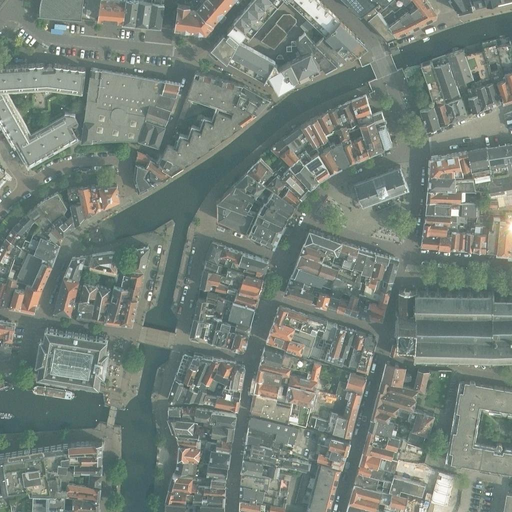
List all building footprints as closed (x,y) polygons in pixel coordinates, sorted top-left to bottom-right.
[(40,0),(40,2),(40,6),(39,10),(40,15),(39,15),(82,19),(84,0),(40,0)] [(122,23),(125,0),(100,0),(98,20),(119,22),(119,23),(122,23)] [(134,0),(125,0),(122,23),(123,23),(127,23),(135,24),(138,0),(134,0)] [(138,0),(135,24),(144,25),(147,25),(150,0),(145,0),(145,1),(138,0)] [(150,0),(147,25),(148,25),(160,26),(164,0),(150,0)] [(164,0),(160,26),(173,28),(176,28),(179,3),(177,3),(177,0),(164,0)] [(179,3),(176,28),(206,32),(233,0),(189,0),(189,2),(185,1),(184,4),(179,3)] [(252,0),(233,22),(250,36),(281,0),(252,0)] [(289,0),(337,46),(342,51),(343,51),(348,56),(366,48),(364,44),(360,39),(356,36),(357,36),(318,0),(289,0)] [(379,0),(384,5),(389,0),(345,0),(349,3),(360,15),(362,13),(378,0),(379,0)] [(379,0),(378,0),(362,13),(368,19),(387,40),(409,31),(435,17),(436,13),(432,8),(425,0),(389,0),(384,5),(379,0)] [(449,0),(459,12),(460,13),(462,12),(461,12),(473,8),(469,0),(449,0)] [(321,48),(338,64),(346,59),(324,37),(323,38),(313,27),(307,33),(308,35),(316,44),(321,48)] [(265,80),(275,85),(268,72),(279,67),(276,62),(274,61),(275,60),(239,39),(239,38),(230,30),(226,34),(225,33),(224,34),(223,33),(217,40),(209,50),(217,57),(219,54),(227,61),(227,60),(265,81),(265,80)] [(308,35),(307,33),(305,32),(299,38),(310,51),(312,53),(324,69),(326,70),(338,64),(321,48),(316,44),(308,35)] [(511,59),(511,58),(509,52),(511,50),(511,48),(511,42),(497,46),(496,41),(482,44),(484,50),(489,65),(488,65),(492,77),(494,81),(484,84),(476,87),(482,109),(500,102),(503,101),(511,98),(511,59)] [(390,48),(392,55),(399,52),(398,49),(397,45),(390,48)] [(449,55),(453,68),(458,84),(473,79),(466,56),(465,50),(449,55)] [(474,83),(486,79),(492,77),(488,65),(489,65),(484,50),(466,56),(473,79),(474,83)] [(268,72),(275,85),(278,91),(295,82),(299,80),(299,81),(324,69),(312,53),(310,51),(279,67),(268,72)] [(447,64),(437,67),(444,95),(446,100),(452,121),(466,115),(461,98),(451,102),(449,96),(459,92),(451,68),(453,68),(449,55),(445,57),(447,64)] [(432,98),(434,105),(441,125),(452,121),(446,100),(444,95),(437,67),(435,60),(432,61),(420,65),(432,98)] [(0,117),(15,143),(29,135),(2,88),(46,85),(52,86),(83,89),(83,90),(86,69),(86,68),(54,63),(53,66),(53,65),(52,64),(51,64),(51,63),(50,63),(49,63),(49,64),(48,64),(47,65),(47,66),(47,67),(44,66),(44,63),(0,65),(0,117)] [(91,68),(90,76),(101,77),(102,69),(91,68)] [(82,142),(97,141),(118,140),(139,139),(146,119),(146,116),(151,102),(154,104),(158,92),(159,93),(160,91),(161,92),(165,80),(102,69),(101,77),(90,76),(83,134),(82,142)] [(237,102),(244,84),(243,84),(196,71),(189,92),(234,109),(232,117),(218,111),(214,123),(206,120),(202,131),(194,128),(190,140),(182,137),(178,148),(168,144),(163,155),(184,165),(203,153),(227,136),(257,113),(237,102)] [(160,91),(159,93),(176,96),(180,83),(165,80),(161,92),(160,91)] [(237,102),(257,113),(258,112),(270,99),(244,84),(237,102)] [(482,109),(476,87),(468,90),(470,97),(469,98),(473,113),(482,109)] [(176,96),(159,93),(158,92),(154,104),(171,110),(176,96)] [(352,100),(357,117),(372,111),(368,100),(366,94),(352,100)] [(352,100),(338,106),(345,124),(346,124),(348,130),(360,126),(357,117),(352,100)] [(154,104),(151,102),(146,116),(146,119),(166,125),(166,124),(171,110),(154,104)] [(185,102),(176,126),(182,128),(190,104),(185,102)] [(441,125),(434,105),(420,110),(427,130),(441,125)] [(338,130),(341,139),(342,140),(350,136),(347,131),(348,130),(346,124),(345,124),(338,106),(327,111),(336,131),(338,130)] [(336,131),(327,111),(317,116),(327,137),(336,131)] [(360,126),(364,137),(370,154),(383,148),(372,114),(372,111),(357,117),(360,126)] [(372,114),(383,148),(392,144),(385,124),(386,124),(384,118),(382,111),(372,114)] [(17,144),(28,164),(77,136),(71,125),(73,124),(74,125),(75,125),(76,125),(77,125),(77,124),(78,123),(78,122),(78,121),(75,115),(66,113),(66,114),(67,114),(66,116),(17,144)] [(301,124),(312,141),(314,145),(327,137),(317,116),(311,119),(307,121),(308,121),(301,124)] [(166,125),(146,119),(139,139),(159,146),(166,125)] [(301,124),(284,137),(297,153),(312,141),(301,124)] [(343,145),(350,162),(359,158),(351,141),(350,136),(342,140),(344,145),(343,145)] [(273,149),(280,156),(282,154),(292,163),(300,156),(297,153),(284,137),(271,147),(273,149)] [(351,141),(359,158),(370,154),(364,137),(351,141)] [(330,142),(331,145),(341,166),(350,162),(343,145),(344,145),(342,140),(341,139),(336,142),(334,140),(330,142)] [(297,153),(300,156),(319,179),(330,171),(319,152),(314,145),(312,141),(297,153)] [(511,143),(487,148),(490,167),(492,176),(494,187),(511,183),(511,143)] [(331,145),(319,152),(330,171),(341,166),(331,145)] [(467,151),(471,171),(490,167),(487,148),(467,151)] [(472,174),(471,171),(467,151),(458,153),(462,174),(472,174)] [(146,167),(150,168),(153,171),(162,179),(172,173),(161,165),(161,163),(159,161),(151,157),(139,152),(138,152),(136,160),(147,163),(146,167)] [(429,175),(455,175),(462,174),(458,153),(430,158),(429,175)] [(282,154),(280,156),(286,163),(310,187),(319,179),(300,156),(292,163),(282,154)] [(161,165),(172,173),(184,165),(163,155),(159,161),(161,163),(161,165)] [(248,171),(263,182),(274,170),(262,157),(248,171)] [(147,163),(136,160),(136,163),(135,173),(134,178),(139,192),(154,184),(144,175),(150,168),(146,167),(147,163)] [(276,168),(274,170),(263,182),(276,191),(285,180),(302,196),(310,187),(286,163),(278,170),(276,168)] [(364,205),(409,188),(401,166),(355,183),(360,197),(362,202),(363,205),(364,205)] [(471,171),(472,174),(473,178),(475,191),(482,191),(484,190),(488,195),(488,203),(488,211),(502,211),(511,211),(511,183),(494,187),(492,176),(490,167),(471,171)] [(0,187),(9,177),(0,168),(0,187)] [(144,175),(154,184),(155,184),(162,179),(153,171),(150,168),(144,175)] [(235,183),(255,195),(265,200),(289,214),(295,205),(276,191),(263,182),(248,171),(235,183)] [(428,188),(462,190),(468,190),(475,191),(473,178),(454,181),(455,175),(429,175),(428,188)] [(276,191),(295,205),(302,196),(285,180),(276,191)] [(249,209),(256,212),(259,206),(251,202),(255,195),(235,183),(217,199),(247,211),(249,209)] [(99,186),(104,206),(105,205),(120,199),(117,184),(99,186)] [(78,187),(79,190),(81,197),(81,198),(92,196),(89,186),(78,187)] [(104,206),(99,186),(89,186),(92,196),(95,211),(104,206)] [(81,197),(79,190),(76,190),(75,188),(72,188),(72,190),(69,190),(69,193),(70,199),(76,198),(81,197)] [(427,200),(460,202),(488,203),(488,195),(484,190),(482,191),(482,198),(476,197),(476,196),(462,196),(462,190),(428,188),(427,200)] [(53,222),(53,223),(62,216),(64,214),(69,207),(58,193),(49,197),(45,199),(38,205),(43,211),(53,222)] [(81,198),(85,217),(85,216),(95,211),(92,196),(81,198)] [(81,197),(76,198),(77,204),(72,205),(73,211),(75,225),(85,217),(81,198),(81,197)] [(246,232),(250,234),(259,213),(256,212),(249,209),(247,211),(217,199),(217,200),(217,220),(246,232)] [(259,213),(284,224),(289,214),(265,200),(259,213)] [(427,200),(426,211),(451,213),(451,208),(460,208),(460,202),(427,200)] [(478,215),(475,223),(475,224),(475,226),(485,227),(485,218),(488,216),(488,211),(488,203),(460,202),(460,208),(460,214),(451,213),(426,211),(425,221),(449,223),(449,219),(455,219),(455,221),(465,222),(466,214),(469,215),(478,215)] [(27,214),(33,219),(43,211),(38,205),(30,210),(28,213),(27,214)] [(43,211),(33,219),(35,220),(41,226),(51,234),(49,239),(60,244),(64,234),(53,223),(53,222),(43,211)] [(53,223),(64,234),(75,225),(73,211),(67,215),(68,217),(65,220),(62,216),(53,223)] [(259,213),(250,234),(274,245),(284,224),(259,213)] [(500,223),(497,252),(511,253),(511,213),(506,213),(505,219),(500,218),(500,223)] [(13,229),(12,231),(21,234),(25,230),(27,233),(30,229),(28,227),(35,220),(33,219),(27,214),(13,229)] [(488,251),(497,252),(500,223),(500,218),(493,218),(492,224),(492,227),(494,227),(493,231),(489,230),(488,251)] [(425,221),(423,231),(446,233),(446,230),(446,225),(449,226),(449,227),(451,227),(452,228),(456,228),(456,224),(449,223),(425,221)] [(468,235),(467,249),(473,250),(475,226),(475,224),(475,223),(469,223),(468,228),(472,228),(472,235),(468,235)] [(31,241),(56,254),(60,244),(49,239),(51,234),(41,226),(34,233),(31,241)] [(459,249),(467,249),(468,235),(468,234),(464,233),(464,226),(461,226),(461,229),(460,232),(459,249)] [(475,226),(473,250),(485,251),(486,233),(482,233),(482,230),(486,230),(485,227),(475,226)] [(386,228),(385,237),(395,239),(396,229),(386,228)] [(305,242),(332,252),(338,254),(343,241),(310,229),(305,242)] [(424,246),(450,248),(452,231),(446,230),(446,233),(423,231),(421,243),(424,246)] [(22,247),(26,238),(26,237),(21,234),(12,231),(6,239),(22,247)] [(460,232),(452,231),(450,248),(459,249),(460,232)] [(21,249),(29,251),(42,258),(41,260),(51,264),(56,254),(31,241),(26,238),(22,247),(21,249)] [(22,247),(6,239),(3,244),(11,248),(10,252),(18,256),(21,249),(22,247)] [(213,241),(206,258),(219,263),(222,255),(226,246),(213,241)] [(332,252),(328,264),(333,266),(335,260),(342,262),(342,263),(353,267),(360,247),(343,241),(338,254),(332,252)] [(321,261),(328,264),(332,252),(305,242),(300,254),(317,260),(320,252),(324,254),(321,261)] [(0,251),(10,255),(10,252),(11,248),(3,244),(0,249),(0,251)] [(121,254),(114,285),(126,288),(129,275),(130,268),(134,248),(132,249),(131,247),(130,246),(127,247),(126,250),(122,250),(121,254)] [(130,268),(144,271),(149,247),(148,246),(134,248),(130,268)] [(222,255),(234,259),(240,261),(244,252),(243,252),(242,252),(237,250),(226,246),(222,255)] [(360,247),(353,267),(351,272),(358,274),(359,275),(360,272),(368,249),(360,247)] [(360,272),(371,275),(377,252),(368,249),(360,272)] [(10,255),(0,251),(0,280),(0,279),(0,278),(0,260),(6,263),(10,255)] [(29,251),(17,277),(20,278),(27,281),(42,288),(42,287),(51,264),(41,260),(42,258),(29,251)] [(85,263),(114,269),(116,254),(112,252),(95,254),(86,255),(85,263)] [(244,252),(240,261),(265,270),(268,260),(256,256),(253,255),(253,256),(244,252)] [(370,291),(367,300),(378,303),(383,285),(390,256),(377,252),(371,275),(368,285),(376,287),(374,293),(370,291)] [(336,289),(343,292),(351,294),(355,281),(336,274),(339,268),(333,266),(328,264),(321,261),(317,260),(300,254),(296,263),(335,277),(332,288),(336,289)] [(64,277),(78,281),(85,255),(72,257),(64,276),(64,277)] [(378,303),(386,306),(389,292),(390,292),(399,258),(390,256),(383,285),(378,303)] [(204,267),(218,271),(221,263),(219,263),(206,258),(204,267)] [(227,265),(231,266),(263,277),(264,277),(266,274),(266,271),(265,270),(240,261),(234,259),(233,264),(228,262),(227,265)] [(305,278),(322,284),(332,288),(335,277),(296,263),(292,274),(305,278)] [(229,274),(223,272),(221,279),(232,283),(241,285),(259,291),(261,285),(262,284),(262,283),(262,282),(262,281),(263,281),(263,280),(263,279),(263,278),(263,277),(231,266),(229,274)] [(215,288),(217,288),(218,284),(220,285),(221,279),(223,272),(218,271),(204,267),(200,285),(215,288)] [(129,275),(126,288),(125,294),(138,297),(144,271),(130,268),(129,275)] [(0,302),(0,303),(10,305),(14,285),(17,277),(9,274),(0,302)] [(0,280),(0,302),(9,274),(8,274),(5,280),(0,279),(0,280)] [(302,289),(303,284),(305,278),(292,274),(288,284),(302,289)] [(10,305),(20,306),(24,290),(27,281),(20,278),(17,277),(14,285),(10,305)] [(55,312),(70,314),(74,298),(78,281),(64,277),(59,294),(55,312)] [(322,284),(305,278),(303,284),(323,291),(330,294),(334,295),(336,289),(332,288),(331,288),(322,284)] [(24,290),(20,306),(35,309),(42,288),(27,281),(24,290)] [(80,300),(77,315),(78,315),(78,316),(81,316),(81,317),(82,317),(83,316),(94,318),(94,319),(96,319),(96,318),(99,319),(99,320),(101,320),(101,319),(104,320),(110,287),(84,281),(80,300)] [(239,292),(241,285),(232,283),(230,288),(220,285),(218,284),(217,288),(228,292),(229,291),(237,293),(235,302),(255,307),(258,297),(239,292)] [(316,302),(319,303),(323,291),(303,284),(302,289),(288,284),(285,293),(303,298),(316,302)] [(106,320),(119,322),(122,310),(120,309),(122,300),(124,300),(125,294),(126,288),(114,285),(110,306),(106,320)] [(239,292),(258,297),(259,291),(241,285),(239,292)] [(407,335),(408,335),(410,334),(410,333),(415,333),(414,339),(414,345),(410,345),(410,346),(407,346),(407,345),(403,345),(403,344),(397,343),(399,339),(397,338),(395,344),(393,343),(391,354),(413,358),(414,360),(416,360),(416,358),(425,358),(425,360),(427,360),(427,358),(435,358),(436,360),(437,360),(437,358),(446,358),(446,361),(448,361),(448,358),(457,358),(457,361),(458,361),(459,358),(467,358),(467,361),(469,361),(469,358),(478,358),(478,361),(479,361),(480,358),(488,359),(488,361),(490,361),(490,359),(501,359),(501,361),(503,361),(503,359),(510,359),(510,361),(511,361),(511,296),(511,297),(511,294),(510,294),(510,297),(503,297),(503,294),(501,294),(501,297),(494,297),(494,289),(491,289),(491,292),(481,292),(481,289),(479,289),(479,292),(471,292),(471,289),(469,289),(468,292),(460,292),(460,289),(458,289),(458,292),(450,291),(450,289),(448,289),(447,291),(439,291),(439,288),(437,289),(437,291),(428,291),(429,288),(426,288),(426,291),(418,291),(418,288),(416,288),(416,291),(400,291),(400,298),(400,300),(400,301),(399,301),(399,304),(400,304),(400,305),(399,305),(399,306),(400,306),(400,313),(399,313),(398,311),(396,311),(396,313),(398,314),(398,317),(397,317),(397,319),(397,320),(397,326),(396,326),(396,328),(397,328),(397,331),(395,332),(395,334),(396,334),(398,332),(403,332),(403,333),(405,335),(407,335)] [(319,303),(326,305),(330,294),(323,291),(319,303)] [(210,293),(209,300),(208,304),(216,307),(218,297),(219,295),(210,293)] [(122,310),(119,322),(132,324),(138,297),(125,294),(124,300),(122,300),(120,309),(122,310)] [(326,305),(330,306),(338,308),(341,297),(334,295),(330,294),(326,305)] [(338,308),(357,313),(360,302),(361,299),(358,298),(358,297),(352,295),(351,299),(345,297),(344,295),(342,295),(341,297),(338,308)] [(206,311),(208,304),(209,300),(198,297),(194,317),(205,319),(206,311)] [(228,300),(218,297),(216,307),(216,310),(225,313),(228,300)] [(74,298),(70,314),(71,314),(77,315),(80,300),(74,298)] [(223,321),(229,323),(230,318),(251,323),(255,307),(235,302),(228,300),(225,313),(224,315),(223,321)] [(366,300),(364,304),(363,307),(372,310),(383,314),(386,306),(378,303),(367,300),(367,301),(366,300)] [(357,313),(370,317),(372,310),(363,307),(364,304),(360,302),(357,313)] [(208,304),(206,311),(205,319),(201,338),(208,340),(209,340),(215,313),(216,310),(216,307),(208,304)] [(274,319),(274,320),(302,329),(303,324),(306,323),(308,316),(307,315),(298,312),(290,309),(280,306),(275,319),(274,319)] [(372,310),(370,317),(382,320),(383,314),(372,310)] [(224,315),(215,313),(209,340),(216,342),(218,342),(223,321),(224,315)] [(270,330),(324,346),(325,342),(322,341),(323,336),(317,334),(320,327),(326,328),(328,321),(318,318),(308,316),(306,323),(303,324),(302,329),(274,320),(270,330)] [(192,336),(192,337),(199,339),(199,338),(201,338),(205,319),(194,317),(194,320),(192,327),(191,326),(190,333),(192,336)] [(230,318),(229,323),(238,325),(236,329),(248,332),(251,323),(230,318)] [(3,343),(12,344),(15,322),(7,321),(3,343)] [(218,342),(232,346),(236,329),(238,325),(229,323),(223,321),(218,342)] [(317,334),(323,336),(334,339),(338,325),(336,324),(334,323),(328,321),(326,328),(320,327),(317,334)] [(331,348),(324,346),(321,359),(326,360),(329,350),(339,353),(347,327),(338,325),(334,339),(331,348)] [(347,327),(339,353),(345,355),(349,356),(352,348),(356,330),(347,327)] [(99,384),(100,377),(101,377),(101,375),(101,374),(103,375),(104,375),(105,375),(105,372),(105,367),(106,367),(106,366),(106,365),(105,365),(105,360),(106,361),(107,360),(108,359),(107,359),(108,354),(109,354),(109,351),(108,351),(108,350),(108,351),(105,350),(106,348),(105,348),(107,341),(107,339),(107,338),(105,338),(97,337),(98,337),(96,336),(96,337),(95,337),(88,336),(88,335),(86,334),(86,335),(81,334),(81,333),(79,333),(79,334),(74,333),(74,332),(73,332),(67,332),(67,331),(66,331),(65,331),(65,332),(58,331),(58,330),(56,329),(56,330),(48,329),(48,328),(47,328),(46,328),(46,329),(46,330),(45,338),(44,338),(44,339),(44,340),(44,339),(44,340),(42,339),(41,339),(40,339),(40,342),(40,347),(39,347),(39,349),(40,349),(40,354),(38,354),(38,355),(38,356),(37,360),(36,363),(37,364),(40,364),(40,365),(39,366),(40,366),(38,374),(38,375),(38,376),(40,377),(40,376),(48,377),(47,378),(49,378),(50,378),(50,377),(57,379),(57,380),(59,380),(64,380),(64,381),(66,381),(71,382),(72,382),(78,383),(79,383),(80,383),(80,382),(87,384),(87,385),(89,385),(89,384),(97,386),(98,386),(99,386),(99,384)] [(236,329),(232,346),(241,348),(242,347),(244,346),(245,346),(248,332),(236,329)] [(301,352),(321,359),(324,346),(270,330),(266,341),(270,342),(286,347),(301,352)] [(356,330),(352,348),(355,349),(349,367),(354,369),(355,366),(357,367),(363,345),(365,340),(363,339),(365,332),(356,330)] [(370,347),(374,348),(377,338),(376,336),(375,335),(365,332),(363,339),(365,340),(363,345),(370,347)] [(0,344),(0,359),(10,358),(12,344),(3,343),(1,343),(1,345),(0,344)] [(370,347),(363,345),(357,367),(355,366),(354,369),(357,369),(367,372),(373,352),(374,348),(370,347)] [(261,358),(261,359),(280,364),(281,364),(291,366),(300,368),(308,371),(311,372),(314,361),(303,357),(303,358),(298,356),(284,351),(284,352),(264,346),(264,347),(261,358)] [(345,355),(342,365),(349,367),(355,349),(352,348),(349,356),(345,355)] [(326,360),(342,365),(345,355),(339,353),(329,350),(326,360)] [(177,372),(176,375),(185,378),(182,384),(188,386),(202,355),(194,354),(193,355),(184,352),(177,372)] [(188,386),(197,389),(210,357),(202,355),(188,386)] [(206,391),(205,392),(216,394),(218,389),(224,390),(227,382),(228,379),(229,379),(235,361),(222,358),(222,359),(210,357),(197,389),(206,391)] [(261,359),(259,366),(289,373),(291,366),(281,364),(280,364),(261,359)] [(227,382),(241,385),(244,371),(245,365),(244,363),(238,362),(236,361),(235,361),(229,379),(228,379),(227,382)] [(308,371),(307,377),(313,378),(318,379),(320,373),(322,363),(322,362),(321,362),(321,363),(314,361),(311,372),(308,371)] [(408,428),(412,429),(426,434),(428,434),(430,425),(431,425),(434,414),(413,408),(418,390),(424,391),(429,370),(418,368),(418,369),(418,370),(414,388),(402,385),(404,378),(404,371),(405,367),(406,366),(386,361),(379,388),(377,397),(375,403),(372,416),(398,425),(408,428)] [(257,377),(288,384),(292,385),(315,390),(318,379),(313,378),(307,377),(291,373),(291,374),(289,373),(259,366),(257,377)] [(349,399),(348,403),(358,406),(362,393),(363,390),(345,385),(349,371),(344,370),(345,369),(344,369),(344,370),(338,368),(337,373),(341,374),(339,380),(341,381),(337,395),(349,399)] [(345,385),(363,390),(366,377),(359,374),(358,374),(352,372),(351,371),(351,372),(349,371),(345,385)] [(176,400),(182,384),(185,378),(176,375),(175,377),(175,378),(168,398),(169,400),(173,401),(175,400),(176,400)] [(255,390),(311,404),(315,390),(257,377),(255,390)] [(511,511),(511,388),(483,384),(480,383),(475,382),(474,381),(471,380),(469,381),(465,381),(463,391),(462,396),(462,399),(461,404),(460,407),(459,411),(457,425),(456,432),(455,436),(453,447),(453,451),(451,462),(456,463),(461,464),(466,465),(468,465),(479,467),(510,472),(511,472),(511,492),(506,492),(502,511),(511,511)] [(218,389),(216,394),(215,403),(220,405),(226,406),(235,408),(237,408),(238,405),(241,388),(241,385),(227,382),(224,390),(218,389)] [(182,384),(176,400),(183,400),(188,386),(182,384)] [(193,399),(197,389),(188,386),(183,400),(193,399)] [(197,389),(193,399),(194,399),(204,401),(205,392),(206,391),(197,389)] [(313,404),(311,404),(255,390),(251,409),(251,411),(288,420),(308,425),(313,404)] [(205,392),(204,401),(215,403),(216,394),(205,392)] [(345,416),(355,419),(358,406),(348,403),(345,416)] [(168,409),(169,415),(183,417),(182,407),(168,408),(168,409)] [(182,407),(183,417),(194,419),(197,407),(182,407)] [(210,421),(212,411),(210,410),(206,409),(197,407),(194,419),(205,421),(210,421)] [(236,414),(212,411),(210,421),(211,421),(215,422),(220,423),(234,426),(234,425),(235,425),(236,414)] [(332,413),(330,422),(328,430),(351,436),(355,419),(345,416),(332,413)] [(285,441),(283,449),(292,451),(300,426),(289,423),(252,415),(250,414),(250,417),(248,425),(277,431),(275,438),(285,441)] [(194,419),(183,417),(169,415),(169,416),(169,417),(171,421),(173,428),(194,432),(196,422),(199,422),(198,424),(204,425),(205,421),(194,419)] [(369,428),(394,436),(398,425),(372,416),(369,428)] [(330,422),(313,418),(311,425),(327,430),(328,430),(330,422)] [(233,438),(234,427),(235,425),(234,425),(234,426),(220,423),(215,422),(211,421),(210,421),(205,421),(204,425),(210,426),(210,424),(213,425),(212,434),(218,435),(233,438)] [(248,425),(247,432),(275,438),(277,431),(248,425)] [(177,436),(217,442),(218,435),(212,434),(194,432),(173,428),(177,436)] [(365,441),(395,449),(404,452),(407,443),(406,442),(407,439),(394,436),(369,428),(365,441)] [(407,440),(407,439),(406,442),(407,443),(422,447),(426,434),(412,429),(410,431),(407,440)] [(279,448),(283,449),(285,441),(275,438),(247,432),(246,440),(279,448)] [(318,443),(347,451),(350,440),(331,435),(321,432),(318,443)] [(218,435),(217,442),(216,448),(230,450),(232,438),(233,438),(218,435)] [(209,475),(211,462),(213,448),(216,448),(217,442),(177,436),(180,443),(202,446),(200,461),(197,461),(197,465),(199,466),(199,467),(199,474),(206,475),(209,475)] [(279,448),(246,440),(245,448),(278,455),(279,448)] [(69,444),(68,444),(68,451),(78,451),(102,451),(103,441),(102,441),(77,443),(69,444)] [(363,450),(393,458),(395,449),(365,441),(363,450)] [(189,459),(197,461),(200,461),(202,446),(180,443),(179,457),(189,459)] [(345,458),(345,456),(347,451),(318,443),(316,451),(326,454),(327,453),(345,458)] [(0,454),(0,468),(4,496),(4,493),(30,489),(30,492),(34,493),(66,495),(68,495),(68,484),(69,481),(69,478),(69,470),(66,470),(66,467),(66,460),(68,460),(68,451),(68,444),(2,454),(0,454)] [(211,462),(228,464),(230,450),(216,448),(213,448),(211,462)] [(244,456),(288,465),(290,457),(293,457),(297,457),(300,459),(308,461),(308,459),(317,460),(309,458),(291,453),(292,451),(283,449),(279,448),(278,455),(245,448),(244,456)] [(363,450),(360,462),(376,467),(386,468),(396,471),(395,475),(425,483),(434,486),(427,511),(441,511),(443,506),(447,506),(455,475),(451,474),(421,466),(393,458),(363,450)] [(78,451),(68,451),(68,460),(102,461),(102,451),(78,451)] [(309,458),(317,460),(342,467),(345,458),(327,453),(326,454),(316,451),(315,454),(310,453),(309,458)] [(242,468),(265,471),(269,472),(285,476),(290,477),(291,473),(291,472),(287,472),(288,469),(289,467),(288,467),(288,465),(244,456),(243,457),(242,468)] [(189,459),(179,457),(175,471),(187,472),(193,473),(195,465),(197,465),(197,461),(189,459)] [(288,465),(292,465),(303,468),(307,469),(308,461),(300,459),(297,457),(293,457),(290,457),(288,465)] [(66,467),(66,470),(69,470),(69,478),(74,478),(74,474),(90,474),(101,474),(102,461),(68,460),(66,460),(66,467)] [(228,464),(211,462),(209,475),(227,477),(228,464)] [(376,467),(360,462),(357,471),(358,471),(393,481),(395,475),(396,471),(386,468),(376,467)] [(317,478),(337,484),(340,469),(321,464),(317,478)] [(242,468),(240,480),(263,484),(263,483),(267,484),(269,472),(265,471),(242,468)] [(295,503),(301,505),(310,472),(304,470),(295,503)] [(358,471),(355,481),(400,493),(401,489),(422,495),(425,483),(395,475),(393,481),(358,471)] [(285,476),(269,472),(267,484),(277,486),(282,487),(285,476)] [(169,489),(189,492),(190,490),(198,490),(199,484),(210,485),(211,478),(173,473),(169,489)] [(69,481),(68,484),(101,485),(101,474),(90,474),(89,484),(69,481)] [(210,485),(226,487),(226,480),(211,478),(210,485)] [(317,478),(314,492),(333,497),(337,484),(317,478)] [(240,480),(240,498),(273,504),(274,498),(275,498),(277,486),(267,484),(263,483),(263,484),(240,480)] [(400,493),(355,481),(354,481),(349,501),(377,508),(391,511),(403,511),(408,495),(400,493)] [(68,484),(68,495),(99,498),(101,485),(68,484)] [(189,492),(195,492),(201,492),(225,494),(226,487),(210,485),(199,484),(198,490),(190,490),(189,492)] [(186,501),(195,502),(195,496),(195,492),(189,492),(169,489),(168,492),(166,499),(166,500),(182,501),(186,501)] [(195,502),(224,503),(225,494),(201,492),(195,492),(195,496),(195,502)] [(314,492),(310,507),(329,511),(333,497),(314,492)] [(34,493),(33,498),(52,499),(51,511),(98,511),(99,498),(68,495),(66,495),(34,493)] [(275,504),(273,504),(240,498),(239,506),(239,507),(274,511),(275,504)] [(346,510),(353,511),(375,511),(377,508),(349,501),(346,510)] [(195,511),(200,511),(214,511),(224,511),(224,503),(195,502),(195,511)]
